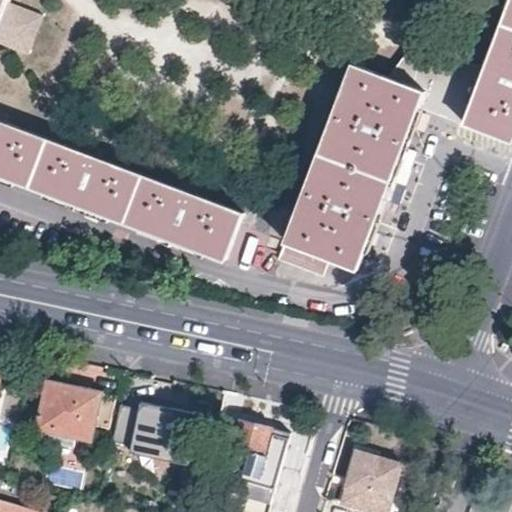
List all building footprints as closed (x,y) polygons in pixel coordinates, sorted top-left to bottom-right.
[(228,259),(245,213),(107,160),(0,119),(0,23),(8,3),(8,0),(0,0),(0,172),(85,205),(184,242),(228,259)] [(46,18),(8,3),(0,23),(0,40),(33,53),(46,18)] [(511,5),(488,71),(425,48),(419,48),(411,51),(391,78),(355,64),(348,82),(352,83),(337,122),(333,120),(327,138),(331,139),(319,170),(315,169),(309,186),(312,187),(298,226),(294,224),(287,242),(329,258),(359,269),(377,221),(408,141),(421,106),(511,140),(511,5)] [(329,258),(287,242),(281,259),(324,275),(329,258)] [(96,439),(105,391),(52,380),(42,428),(96,439)] [(203,412),(140,398),(138,407),(122,404),(113,443),(192,460),(203,412)] [(291,433),(237,418),(231,441),(247,445),(238,477),(276,487),(291,433)] [(343,502),(377,511),(389,511),(404,462),(358,448),(343,502)] [(0,511),(39,511),(0,500),(0,511)]
